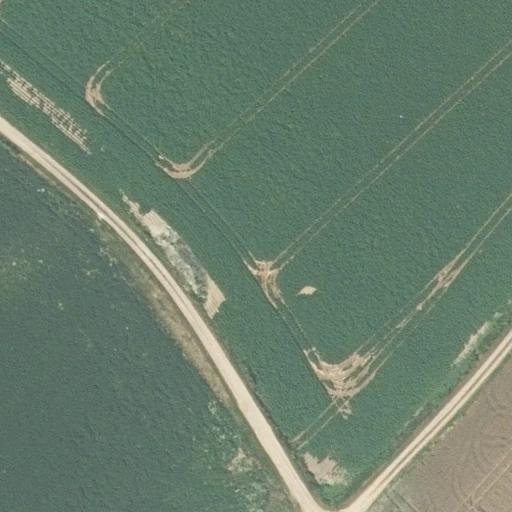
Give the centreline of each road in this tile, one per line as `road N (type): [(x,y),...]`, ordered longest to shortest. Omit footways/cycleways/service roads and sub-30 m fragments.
road 1 (track): [(0,125),(117,225),(163,277),(315,511)]
road 2 (track): [(511,338),(348,511)]
